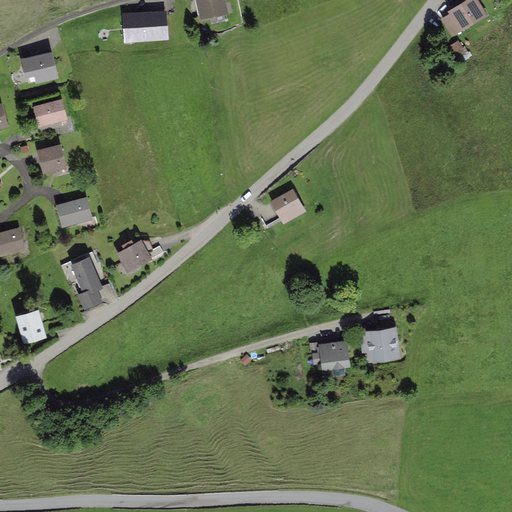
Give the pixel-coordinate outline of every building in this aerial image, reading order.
[(227,0),(195,0),(199,20),(230,15),(227,0)] [(478,0),(471,0),(442,17),(452,36),(488,15),(478,0)] [(166,9),(122,12),(124,41),(168,38),(166,9)] [(453,41),(459,52),(467,47),(460,37),(453,41)] [(55,53),(24,60),(31,86),(61,79),(55,53)] [(65,100),(35,108),(40,129),(70,122),(65,100)] [(0,107),(0,128),(10,126),(5,107),(0,107)] [(63,147),(39,152),(44,174),(68,168),(63,147)] [(295,190),(272,202),(283,225),(306,214),(295,190)] [(88,198),(56,206),(61,226),(93,219),(88,198)] [(21,229),(0,233),(0,256),(0,257),(27,250),(21,229)] [(143,242),(119,255),(129,273),(153,260),(143,242)] [(105,293),(92,256),(67,265),(80,302),(105,293)] [(39,312),(19,317),(25,341),(46,336),(39,312)] [(396,329),(368,332),(372,362),(399,359),(396,329)] [(349,340),(317,344),(321,370),(352,366),(349,340)]
